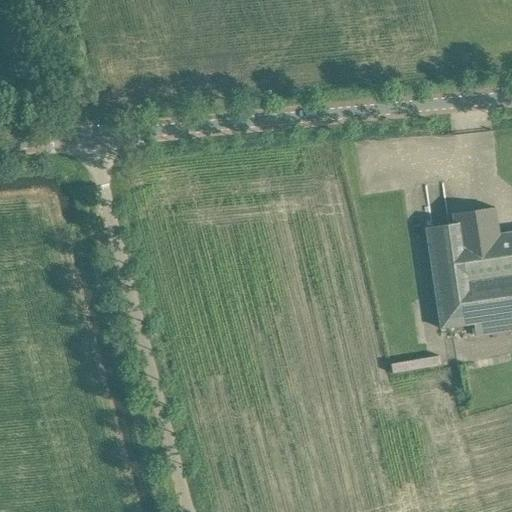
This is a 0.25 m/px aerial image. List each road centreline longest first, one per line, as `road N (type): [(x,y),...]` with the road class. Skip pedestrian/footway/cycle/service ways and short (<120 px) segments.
road 1 (unclassified): [(75,140),(511,95)]
road 2 (unclassified): [(173,511),(75,140)]
